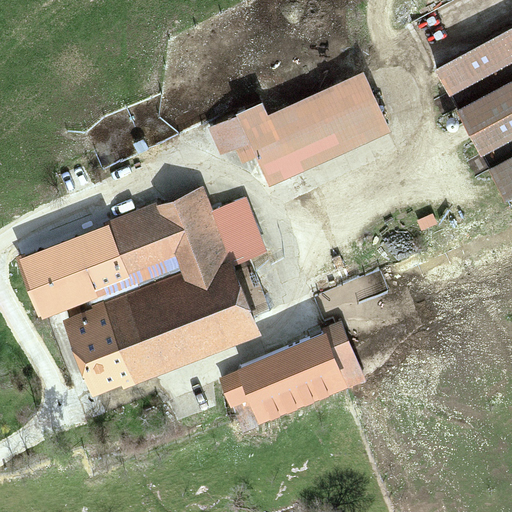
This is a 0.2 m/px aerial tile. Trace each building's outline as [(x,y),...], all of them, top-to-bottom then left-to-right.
[(511,26),(432,70),(504,205),(511,200),(511,26)] [(264,141),(283,183),(399,129),(375,76),(281,119),(275,107),(225,130),(236,154),(264,141)] [(197,192),(15,260),(36,315),(83,297),(87,306),(222,255),(207,216),(197,192)] [(243,203),(207,216),(222,255),(258,242),(243,203)] [(252,336),(222,255),(87,306),(58,317),(89,398),(252,336)] [(236,383),(257,430),(375,378),(354,331),(236,383)]
